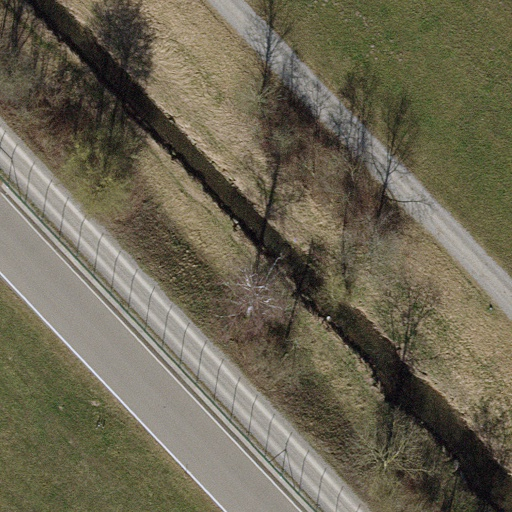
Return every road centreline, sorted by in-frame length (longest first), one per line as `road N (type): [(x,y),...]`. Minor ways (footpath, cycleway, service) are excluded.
road 1 (track): [(0,145),(344,511)]
road 2 (track): [(511,301),(224,0)]
